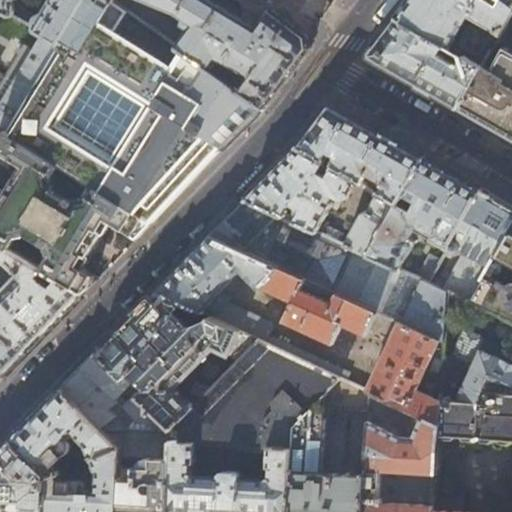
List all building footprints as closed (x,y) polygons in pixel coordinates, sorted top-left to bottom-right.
[(0,0),(0,9),(13,17),(15,14),(13,4),(16,2),(16,0),(0,0)] [(115,2),(111,0),(86,0),(60,44),(7,133),(61,166),(93,186),(149,220),(150,219),(178,190),(222,145),(226,149),(233,142),(264,109),(232,85),(212,71),(177,47),(115,2)] [(50,0),(44,12),(41,13),(38,15),(34,20),(33,26),(33,29),(44,35),(60,44),(86,0),(50,0)] [(111,0),(115,2),(115,0),(140,0),(176,14),(184,20),(183,26),(188,30),(177,47),(212,71),(218,61),(241,73),(232,85),(264,109),(266,108),(311,49),(308,35),(274,10),(271,10),(257,28),(210,0),(111,0)] [(511,15),(511,5),(504,0),(410,0),(403,10),(397,18),(483,66),(511,15)] [(377,44),(370,54),(369,56),(370,57),(418,84),(459,107),(483,66),(397,18),(383,36),(377,44)] [(7,133),(60,44),(44,35),(34,51),(24,46),(0,85),(0,128),(3,130),(7,133)] [(511,136),(511,52),(505,49),(492,71),(483,66),(459,107),(485,122),(511,136)] [(332,105),(331,105),(315,126),(300,146),(299,147),(358,180),(380,192),(399,203),(400,202),(404,194),(425,157),(383,133),(332,105)] [(61,166),(7,133),(3,130),(0,135),(0,153),(21,166),(0,201),(0,241),(10,248),(16,238),(17,238),(25,236),(26,234),(47,246),(46,248),(47,256),(49,257),(42,267),(85,293),(100,278),(82,268),(110,221),(139,238),(154,223),(149,220),(93,186),(86,197),(84,197),(77,198),(75,201),(54,188),(56,185),(55,179),(53,178),(61,166)] [(349,198),(358,180),(299,147),(298,146),(275,170),(247,198),(317,230),(332,205),(337,208),(343,198),(349,198)] [(455,174),(425,157),(404,194),(416,200),(412,209),(400,202),(399,203),(370,254),(401,268),(416,241),(413,239),(418,229),(433,237),(433,239),(449,248),(452,242),(482,189),(455,174)] [(511,205),(500,199),(482,189),(452,242),(467,250),(445,288),(451,291),(471,300),(484,277),(496,256),(511,226),(511,205)] [(370,254),(399,203),(380,192),(370,210),(363,212),(346,243),(370,254)] [(346,243),(317,230),(247,198),(240,206),(224,222),(211,235),(317,283),(339,293),(378,311),(400,321),(441,339),(446,341),(451,291),(445,288),(430,281),(419,276),(401,268),(370,254),(346,243)] [(511,226),(496,256),(511,265),(511,281),(510,284),(511,286),(511,287),(511,293),(484,277),(471,300),(511,319),(511,226)] [(317,283),(211,235),(192,255),(157,291),(184,303),(213,317),(259,338),(341,377),(348,379),(351,371),(270,333),(274,325),(271,321),(228,300),(229,297),(228,294),(221,291),(241,270),(260,287),(264,285),(294,299),(286,318),(335,341),(343,321),(368,332),(378,311),(339,293),(334,302),(313,292),(317,283)] [(42,267),(10,248),(0,241),(0,258),(16,275),(0,291),(0,373),(4,376),(38,341),(85,293),(42,267)] [(431,255),(419,276),(430,281),(442,261),(431,255)] [(182,307),(184,303),(157,291),(146,302),(109,339),(96,353),(123,378),(131,370),(147,386),(140,394),(151,404),(175,426),(194,406),(175,388),(215,346),(231,353),(238,360),(259,338),(213,317),(193,325),(182,314),(185,310),(182,307)] [(511,511),(511,319),(471,300),(451,291),(446,341),(445,366),(444,377),(442,400),(441,424),(434,511),(511,511)] [(418,388),(441,339),(400,321),(368,389),(371,391),(441,424),(442,400),(418,388)] [(290,511),(296,425),(341,377),(259,338),(238,360),(194,406),(175,426),(172,458),(170,511),(290,511)] [(90,359),(80,369),(137,418),(151,404),(140,394),(123,378),(96,353),(90,359)] [(444,377),(445,366),(437,366),(436,376),(444,377)] [(73,376),(62,387),(121,447),(121,455),(172,458),(175,426),(151,404),(137,418),(80,369),(73,376)] [(368,389),(348,379),(341,377),(296,425),(290,511),(363,511),(366,475),(323,472),(327,409),(370,411),(371,391),(368,389)] [(42,408),(11,439),(48,476),(59,472),(55,464),(65,454),(69,452),(71,450),(72,448),(73,445),(72,442),(69,439),(75,433),(86,445),(91,459),(121,447),(62,387),(42,408)] [(434,511),(441,424),(371,391),(370,411),(366,475),(363,511),(434,511)] [(46,511),(48,476),(11,439),(0,450),(0,511),(46,511)] [(118,511),(121,455),(121,447),(91,459),(97,473),(97,480),(87,480),(85,477),(82,476),(78,477),(77,479),(61,478),(59,472),(48,476),(46,511),(118,511)] [(170,511),(172,458),(121,455),(118,511),(170,511)]
